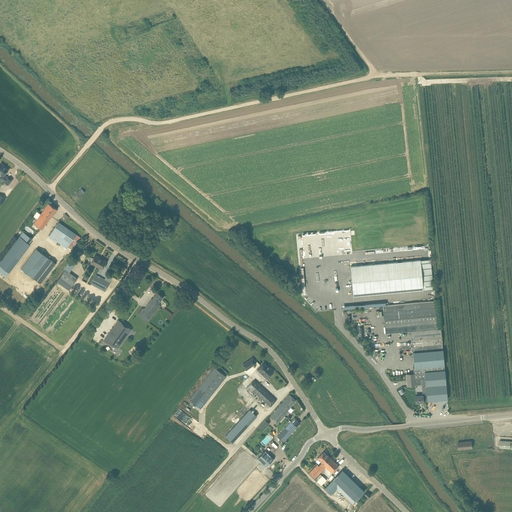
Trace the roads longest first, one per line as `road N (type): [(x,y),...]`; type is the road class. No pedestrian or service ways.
road 1 (unclassified): [(325,433),(266,348),(95,234),(0,152)]
road 2 (track): [(377,75),(166,122),(113,121),(100,130)]
road 3 (unclassified): [(325,433),(511,415)]
road 4 (unknown): [(416,424),(339,320),(338,270)]
road 5 (track): [(511,70),(377,75)]
